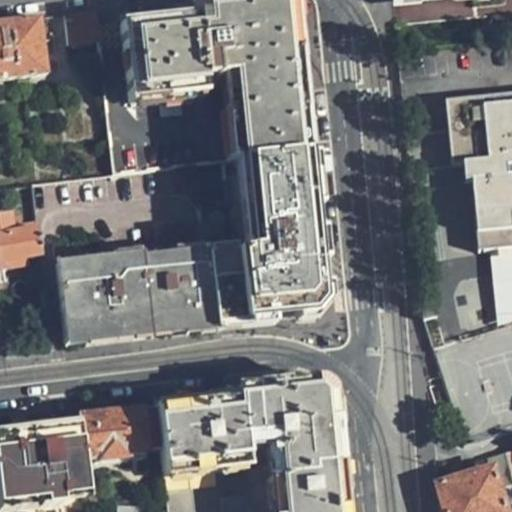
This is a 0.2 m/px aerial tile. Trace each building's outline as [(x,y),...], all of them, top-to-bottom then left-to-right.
[(233,161),(306,153),(292,7),(282,0),(211,0),(191,2),(193,19),(119,28),(127,106),(160,103),(161,106),(176,104),(177,100),(204,97),(203,87),(208,86),(207,78),(225,76),(228,109),(221,110),(227,162),(233,161)] [(82,14),(62,16),(65,45),(96,42),(93,13),(82,14)] [(0,80),(43,76),(36,20),(0,23),(0,80)] [(511,97),(445,105),(452,170),(465,169),(467,187),(475,186),(482,256),(511,253),(511,97)] [(212,321),(213,332),(218,331),(218,327),(300,318),(316,299),(306,153),(233,161),(243,253),(204,257),(212,321)] [(0,262),(37,255),(34,231),(24,232),(12,235),(11,227),(9,215),(0,216),(0,262)] [(23,226),(11,227),(12,235),(24,232),(23,226)] [(136,329),(212,321),(204,257),(203,249),(54,267),(62,338),(136,329)] [(175,400),(154,402),(155,413),(160,454),(164,481),(244,471),(243,453),(265,449),(268,482),(267,483),(269,511),(342,511),(338,470),(330,397),(310,381),(237,390),(237,393),(223,395),(175,400)] [(119,417),(77,422),(77,427),(82,464),(95,463),(97,468),(146,462),(146,455),(160,454),(155,413),(119,417)] [(31,433),(0,436),(0,511),(86,503),(82,464),(77,427),(31,433)] [(511,484),(511,480),(505,454),(485,459),(489,471),(436,487),(443,511),(503,511),(497,490),(511,484)] [(167,511),(193,511),(192,494),(165,497),(167,511)] [(221,501),(222,511),(248,511),(247,497),(221,501)]
